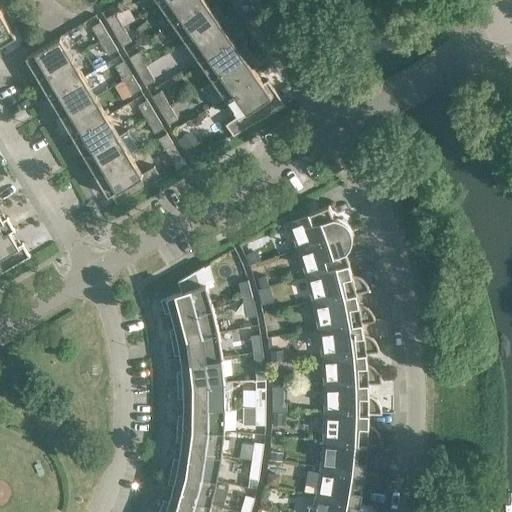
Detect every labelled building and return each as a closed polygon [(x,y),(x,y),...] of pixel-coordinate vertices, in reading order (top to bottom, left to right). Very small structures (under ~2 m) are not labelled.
[(166,0),(160,5),(173,23),(206,0),(205,0),(166,0)] [(210,6),(206,0),(173,23),(186,42),(224,16),(215,4),(211,7),(210,6)] [(0,9),(0,45),(9,40),(16,36),(14,33),(0,9)] [(114,12),(105,18),(114,32),(123,27),(114,12)] [(232,28),(224,16),(186,42),(199,61),(232,38),(228,32),(227,31),(232,28)] [(108,35),(100,21),(91,26),(99,41),(108,35)] [(131,41),(123,27),(114,32),(122,46),(131,41)] [(117,49),(108,35),(99,41),(108,55),(117,49)] [(72,57),(60,36),(29,54),(26,57),(29,62),(38,77),(72,57)] [(236,43),(232,38),(199,61),(212,79),(250,53),(241,42),(237,45),(236,43)] [(138,51),(128,57),(137,71),(146,66),(138,51)] [(258,65),(250,53),(212,79),(225,98),(258,75),(254,70),(253,68),(258,65)] [(84,76),(72,57),(38,77),(46,91),(50,97),(53,95),(84,76)] [(132,74),(123,60),(114,65),(123,80),(132,74)] [(155,80),(146,66),(137,71),(145,85),(155,80)] [(140,88),(132,74),(123,80),(131,94),(140,88)] [(262,81),(258,75),(225,98),(237,116),(225,124),(233,135),(285,105),(281,98),(268,79),(263,82),(262,81)] [(96,96),(84,76),(53,95),(50,97),(53,102),(61,116),(96,96)] [(161,91),(152,96),(160,110),(169,105),(161,91)] [(107,115),(96,96),(61,116),(69,130),(73,136),(76,134),(107,115)] [(155,114),(146,99),(137,105),(146,119),(155,114)] [(178,119),(169,105),(160,110),(169,125),(178,119)] [(163,128),(155,114),(146,119),(154,133),(163,128)] [(119,135),(107,115),(76,134),(73,136),(76,141),(84,156),(119,135)] [(167,133),(159,138),(165,148),(173,144),(167,133)] [(131,155),(119,135),(84,156),(93,170),(96,175),(100,173),(131,155)] [(177,150),(169,155),(177,169),(185,164),(177,150)] [(141,173),(131,155),(100,173),(96,175),(100,181),(108,196),(112,194),(116,201),(118,204),(161,178),(154,166),(141,173)] [(287,222),(297,248),(351,229),(351,227),(350,226),(348,224),(347,222),(344,220),(342,218),(341,218),(339,217),(336,216),(333,216),(331,210),(329,204),(287,222)] [(0,237),(10,232),(10,233),(15,230),(11,223),(7,217),(2,220),(1,217),(0,215),(0,237)] [(352,231),(351,229),(297,248),(306,275),(349,262),(347,256),(346,251),(347,250),(348,249),(350,247),(351,245),(351,243),(352,241),(352,239),(353,237),(353,235),(352,232),(352,231)] [(10,232),(0,237),(0,273),(30,256),(26,250),(22,243),(18,245),(16,243),(10,233),(10,232)] [(258,248),(247,252),(251,263),(262,259),(258,248)] [(351,268),(349,262),(306,275),(313,302),(357,292),(369,290),(368,288),(368,287),(367,284),(366,283),(365,281),(363,279),(361,277),(359,276),(357,275),(355,274),(352,274),(351,268)] [(205,266),(204,265),(177,281),(178,282),(182,292),(160,299),(165,312),(170,311),(171,313),(173,319),(213,308),(206,283),(201,285),(196,271),(205,266)] [(266,274),(257,277),(260,286),(269,283),(266,274)] [(252,297),(248,280),(238,282),(243,300),(252,297)] [(357,292),(313,302),(318,329),(362,322),(363,322),(375,320),(374,318),(374,317),(373,314),(372,313),(371,311),(370,309),(368,307),(365,306),(362,304),(359,303),(358,298),(357,292)] [(257,315),(252,297),(243,300),(248,318),(257,315)] [(219,332),(213,308),(173,319),(174,325),(174,327),(169,328),(172,341),(219,332)] [(362,322),(318,329),(322,356),(367,352),(379,351),(378,348),(378,346),(377,345),(376,342),(374,340),(373,338),(372,337),(369,335),(367,334),(364,333),(363,327),(363,322),(362,322)] [(223,357),(219,332),(172,341),(174,354),(180,354),(180,356),(181,362),(223,357)] [(263,352),(260,333),(251,335),(253,353),(263,352)] [(281,349),(270,350),(271,360),(283,359),(281,349)] [(265,370),(263,352),(253,353),(255,371),(265,370)] [(367,352),(322,356),(324,384),(369,382),(369,383),(381,382),(381,380),(381,379),(380,377),(380,375),(379,374),(378,372),(378,371),(376,368),(373,367),(371,365),(369,364),(367,363),(367,358),(367,352)] [(225,381),(223,357),(181,362),(182,367),(182,370),(176,371),(177,384),(225,381)] [(226,406),(225,381),(177,384),(178,397),(183,397),(183,400),(184,406),(226,406)] [(369,382),(324,384),(324,412),(369,412),(369,413),(382,413),(382,412),(382,410),(381,409),(381,407),(380,404),(379,402),(378,400),(376,398),(374,397),(372,395),(369,394),(369,388),(369,383),(369,382)] [(256,388),(256,406),(266,406),(266,388),(256,388)] [(272,399),(272,410),(287,410),(287,399),(272,399)] [(226,406),(184,406),(183,411),(183,414),(178,414),(177,427),(225,431),(226,406)] [(266,406),(256,406),(256,425),(265,425),(266,406)] [(273,412),(272,425),(282,426),(282,413),(273,412)] [(369,412),(324,412),(323,439),(380,444),(380,441),(380,439),(380,437),(379,436),(379,434),(378,432),(377,430),(376,429),(374,427),(371,425),(369,424),(369,418),(369,413),(369,412)] [(225,431),(177,427),(176,441),(181,441),(181,443),(180,449),(222,455),(225,431)] [(380,444),(323,439),(320,467),(365,473),(365,472),(366,466),(366,461),(369,460),(372,459),(374,457),(376,455),(377,454),(378,452),(379,450),(380,447),(380,445),(380,444)] [(254,442),(252,460),(261,461),(264,443),(254,442)] [(222,455),(180,449),(179,455),(179,457),(173,457),(170,470),(217,480),(222,455)] [(272,450),(271,459),(282,461),(284,452),(272,450)] [(261,461),(252,460),(249,478),(259,479),(261,461)] [(365,473),(320,467),(316,494),(360,503),(360,502),(361,497),(362,491),(364,491),(368,489),(370,488),(371,486),(372,485),(373,484),(374,483),(375,481),(376,479),(377,478),(377,476),(377,474),(365,472),(365,473)] [(217,480),(170,470),(168,483),(173,484),(173,486),(171,492),(211,504),(217,480)] [(270,472),(268,483),(279,485),(281,474),(270,472)] [(208,511),(211,504),(171,492),(169,498),(168,500),(163,499),(159,511),(160,511),(208,511)] [(360,503),(316,494),(312,511),(369,511),(370,511),(372,508),(372,506),(372,505),(360,502),(360,503)] [(246,495),(240,511),(250,511),(255,497),(246,495)] [(263,497),(261,508),(272,510),(274,500),(263,497)]
